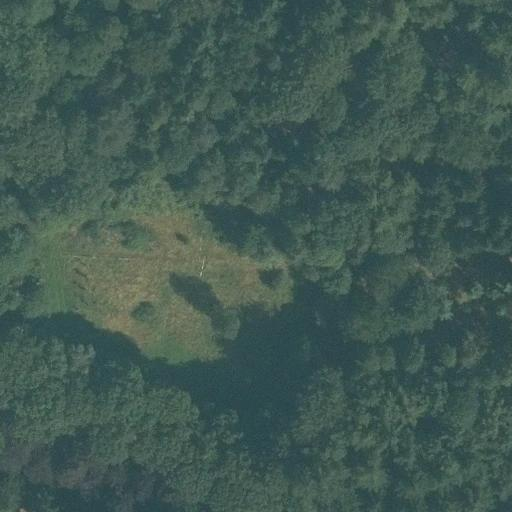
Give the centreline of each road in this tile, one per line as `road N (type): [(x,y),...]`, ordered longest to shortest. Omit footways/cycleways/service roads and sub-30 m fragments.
road 1 (track): [(231,402),(66,313),(34,259),(0,233)]
road 2 (track): [(0,416),(209,511)]
